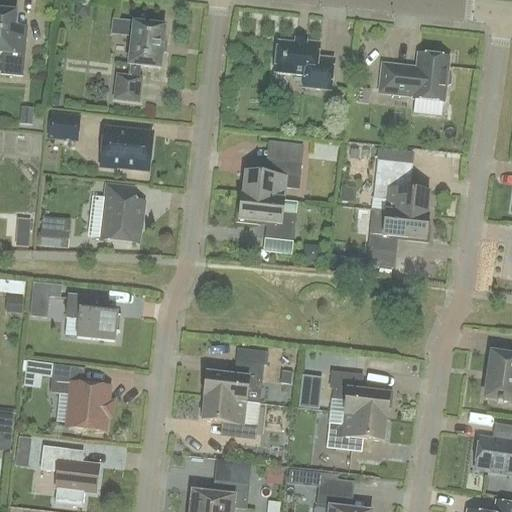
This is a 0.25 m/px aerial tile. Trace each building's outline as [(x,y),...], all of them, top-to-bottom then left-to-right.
[(0,12),(0,54),(3,55),(1,77),(23,79),(27,39),(15,38),(17,14),(0,12)] [(161,71),(166,29),(134,25),(134,24),(115,22),(113,37),(133,39),(129,67),(130,67),(129,79),(118,78),(115,102),(139,104),(142,81),(139,80),(140,68),(161,71)] [(305,47),(278,44),(275,75),(305,78),(304,90),(331,93),(335,61),(319,59),(320,45),(307,44),(307,43),(306,42),(305,47)] [(413,101),(445,105),(447,88),(451,87),(452,80),(448,77),(450,60),(418,56),(417,72),(409,71),(409,69),(382,66),(379,96),(414,100),(413,101)] [(21,114),(20,126),(32,127),(33,115),(21,114)] [(48,142),(78,145),(81,119),(51,115),(48,142)] [(149,172),(153,137),(105,131),(101,169),(117,171),(117,169),(149,172)] [(303,150),(277,147),(274,177),(246,174),(243,197),(284,203),(286,189),(299,191),(301,168),(303,150)] [(386,214),(429,218),(428,218),(430,195),(410,192),(413,167),(379,164),(374,212),(386,213),(386,214)] [(140,221),(143,222),(146,204),(131,202),(132,190),(107,187),(105,201),(109,201),(104,242),(137,246),(140,221)] [(285,203),(242,198),(241,208),(238,208),(237,224),(268,228),(267,240),(293,243),(296,217),(283,216),(285,203)] [(428,228),(429,218),(386,214),(385,227),(372,226),(370,251),(396,254),(397,242),(429,245),(431,229),(428,228)] [(70,234),(42,231),(40,249),(69,251),(70,234)] [(102,316),(103,302),(69,298),(67,322),(79,323),(78,340),(115,344),(116,334),(120,335),(122,318),(102,316)] [(11,300),(10,314),(21,315),(22,301),(11,300)] [(498,405),(503,406),(503,402),(511,403),(511,359),(493,356),(486,400),(498,402),(498,405)] [(205,389),(204,399),(247,404),(248,391),(261,392),(264,367),(237,364),(236,376),(205,372),(203,389),(205,389)] [(72,397),(69,430),(72,430),(75,434),(83,435),(88,432),(104,434),(109,389),(84,387),(85,371),(54,367),(51,395),(72,397)] [(302,406),(322,409),(327,377),(306,374),(302,406)] [(345,415),(387,420),(389,410),(391,411),(393,394),(362,390),(363,378),(333,374),(331,390),(335,390),(334,401),(346,402),(345,415)] [(247,405),(247,404),(204,399),(204,400),(205,400),(203,423),(230,426),(229,438),(255,441),(257,429),(244,427),(246,405),(247,405)] [(14,414),(0,412),(0,432),(12,434),(14,414)] [(387,420),(345,415),(345,416),(344,428),(331,427),(328,450),(355,453),(356,440),(383,444),(386,420),(387,421),(387,420)] [(511,436),(511,444),(481,440),(476,472),(511,476),(511,436)] [(20,440),(18,451),(30,453),(31,441),(20,440)] [(58,474),(56,490),(97,494),(100,469),(69,465),(70,452),(44,449),(41,472),(58,474)] [(253,482),(253,462),(219,461),(219,482),(253,482)] [(321,497),(356,497),(357,479),(322,478),(321,497)] [(188,511),(233,511),(233,510),(246,511),(249,488),(223,485),(221,498),(194,495),(193,504),(189,503),(188,511)] [(330,511),(346,511),(344,511),(346,499),(319,496),(318,509),(331,511),(330,511)]
